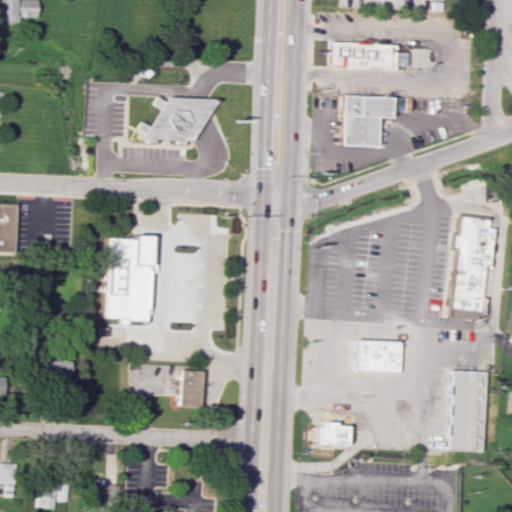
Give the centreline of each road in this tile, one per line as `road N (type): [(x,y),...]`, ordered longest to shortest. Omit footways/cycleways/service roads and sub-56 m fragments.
road 1 (residential): [(0,181),(322,197),(511,129)]
road 2 (primary): [(265,511),(272,195)]
road 3 (residential): [(267,439),(0,428)]
road 4 (primary): [(272,195),(283,179),(293,0)]
road 5 (primary): [(267,0),(265,179),(272,195)]
